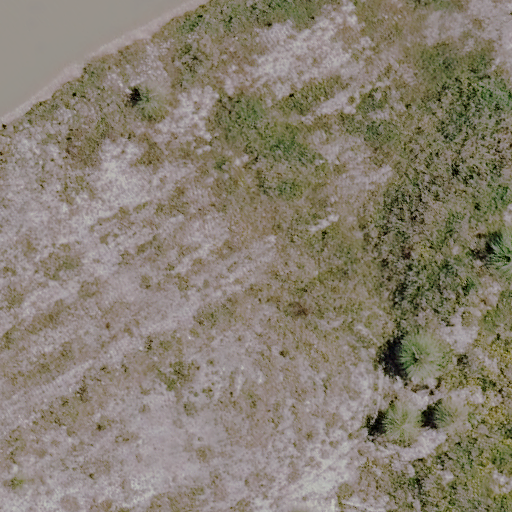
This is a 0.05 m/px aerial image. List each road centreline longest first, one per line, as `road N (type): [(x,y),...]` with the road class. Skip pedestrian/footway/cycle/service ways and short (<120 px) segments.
road 1 (unknown): [(498,0),(0,316)]
road 2 (unknown): [(206,185),(422,511)]
